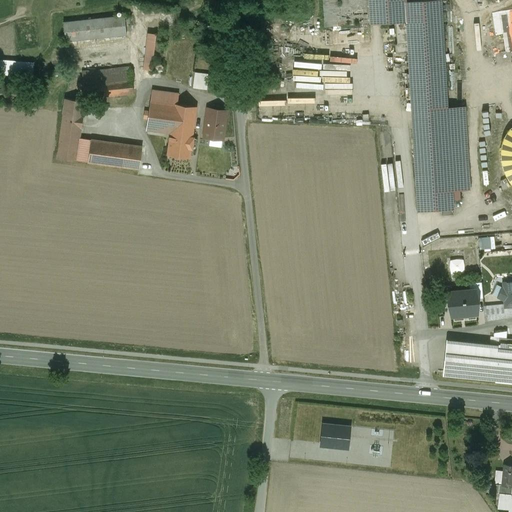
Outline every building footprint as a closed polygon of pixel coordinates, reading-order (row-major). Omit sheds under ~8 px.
[(423,0),(409,1),(408,0),(322,0),(324,15),(324,27),(370,24),(382,23),(406,21),(408,51),(417,211),(441,210),(453,209),(452,200),(460,199),(459,188),(452,188),(447,109),(440,0),(423,0)] [(503,31),(511,30),(511,4),(502,5),(503,14),(502,14),(503,31)] [(124,16),(63,23),(65,42),(126,35),(124,16)] [(281,36),(281,21),(266,22),(267,36),(281,36)] [(406,21),(382,23),(383,53),(408,51),(406,21)] [(219,23),(211,22),(210,30),(218,30),(219,23)] [(370,24),(324,27),(326,45),(361,43),(361,48),(371,48),(370,24)] [(156,34),(147,33),(143,70),(152,71),(156,34)] [(128,48),(68,54),(70,71),(81,70),(130,64),(128,48)] [(33,64),(0,61),(0,73),(32,76),(33,64)] [(130,67),(89,71),(89,70),(81,71),(84,98),(133,93),(130,67)] [(81,70),(70,71),(65,99),(84,101),(84,98),(81,71),(81,70)] [(193,72),(192,88),(207,89),(208,73),(193,72)] [(29,88),(0,85),(0,99),(28,102),(29,88)] [(178,94),(152,90),(150,101),(177,105),(178,94)] [(84,101),(65,99),(57,158),(76,161),(76,160),(79,138),(80,127),(81,128),(83,117),(82,117),(84,101)] [(150,101),(146,129),(170,133),(172,117),(194,120),(196,107),(177,105),(150,101)] [(226,111),(208,108),(204,137),(222,140),(226,111)] [(465,108),(447,109),(452,188),(459,188),(470,188),(465,108)] [(194,120),(172,117),(170,133),(167,155),(189,158),(194,120)] [(91,140),(79,138),(76,160),(88,162),(91,140)] [(142,147),(91,140),(88,162),(87,162),(139,169),(142,147)] [(478,237),(479,249),(495,248),(494,236),(478,237)] [(505,297),(506,306),(511,305),(511,282),(507,283),(508,287),(503,287),(500,294),(505,297)] [(458,300),(450,301),(452,311),(459,310),(458,300)] [(450,301),(434,302),(436,329),(453,327),(452,311),(450,301)] [(448,344),(511,350),(511,338),(499,338),(498,345),(449,340),(448,344)] [(511,350),(448,344),(445,374),(511,381),(511,350)] [(351,427),(322,424),(320,446),(348,449),(351,427)] [(511,464),(504,464),(502,485),(501,485),(511,486),(511,464)] [(502,485),(488,483),(487,492),(499,493),(509,494),(511,494),(511,486),(501,485),(502,485)]
